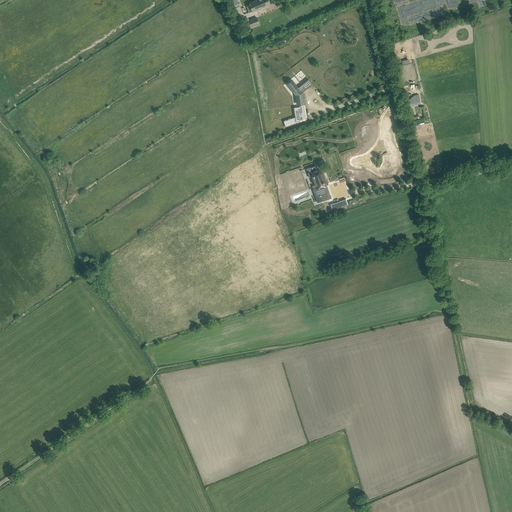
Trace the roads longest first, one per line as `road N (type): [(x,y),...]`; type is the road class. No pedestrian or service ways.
road 1 (track): [(0,124),(42,174),(73,259),(152,376)]
road 2 (track): [(370,0),(420,183)]
road 3 (track): [(0,484),(147,384)]
road 4 (track): [(450,311),(471,405),(511,428)]
road 5 (track): [(420,183),(450,311)]
